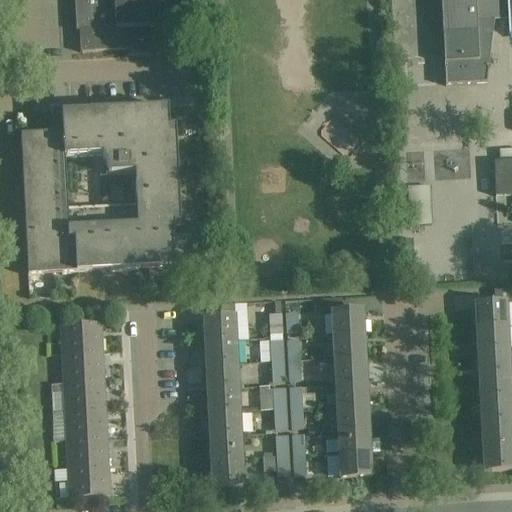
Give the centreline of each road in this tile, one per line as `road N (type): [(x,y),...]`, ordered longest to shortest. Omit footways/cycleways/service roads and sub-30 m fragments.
road 1 (residential): [(146,511),(136,316)]
road 2 (residential): [(398,511),(393,327)]
road 3 (unknown): [(0,100),(65,69),(171,59)]
